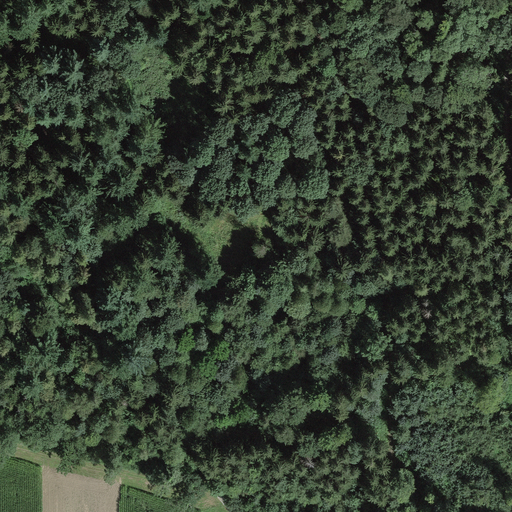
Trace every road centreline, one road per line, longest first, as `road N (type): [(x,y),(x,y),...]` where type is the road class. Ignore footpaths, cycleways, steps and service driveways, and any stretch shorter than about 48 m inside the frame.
road 1 (track): [(0,43),(202,475),(231,511)]
road 2 (track): [(331,0),(386,312),(392,511)]
road 3 (track): [(218,498),(0,439)]
road 4 (track): [(508,0),(511,209)]
